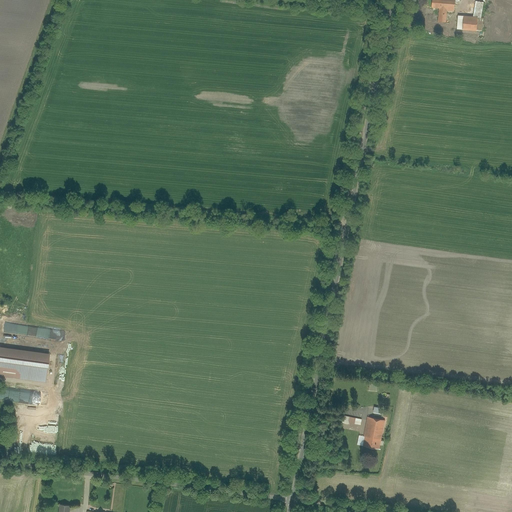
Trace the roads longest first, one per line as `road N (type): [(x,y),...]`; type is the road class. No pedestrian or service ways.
road 1 (tertiary): [(290,499),(387,13)]
road 2 (unclassified): [(290,499),(0,462)]
road 3 (track): [(0,149),(53,0)]
